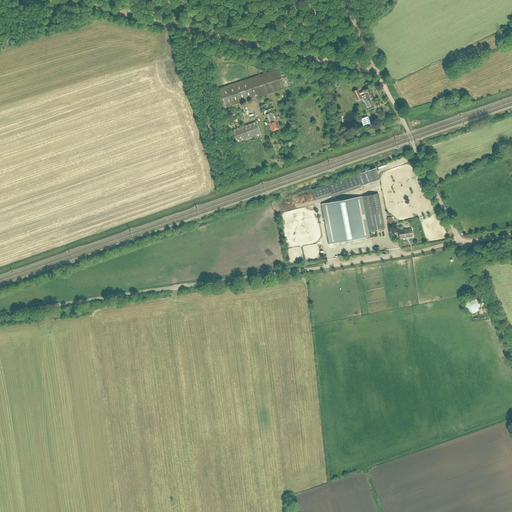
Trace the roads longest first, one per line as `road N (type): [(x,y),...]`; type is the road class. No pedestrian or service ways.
road 1 (unclassified): [(0,315),(460,241)]
road 2 (track): [(376,70),(73,1)]
road 3 (unclassified): [(460,241),(402,119)]
